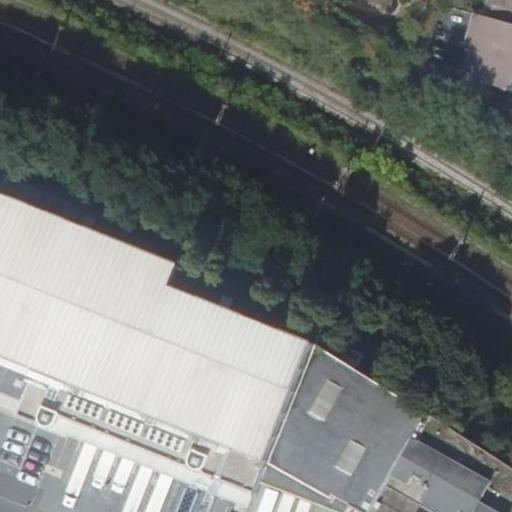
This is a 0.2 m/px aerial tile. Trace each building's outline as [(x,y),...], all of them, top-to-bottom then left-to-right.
[(358,0),(389,8),(391,0),(358,0)] [(511,0),(491,0),(489,7),(511,13),(511,0)] [(508,92),(511,78),(511,26),(473,16),(463,51),(470,53),(463,80),(508,92)] [(64,409),(165,454),(229,297),(227,297),(222,307),(180,285),(188,267),(164,253),(102,226),(105,219),(96,214),(92,222),(7,184),(8,181),(0,177),(0,380),(29,394),(22,409),(58,424),(64,409)] [(268,468),(270,463),(314,353),(233,312),(238,302),(229,297),(165,454),(243,488),(237,502),(235,506),(246,511),(255,493),(257,494),(268,468)] [(333,498),(359,511),(373,511),(382,496),(426,414),(314,353),(270,463),(333,498)] [(0,398),(22,409),(29,394),(0,380),(0,398)] [(159,469),(165,454),(64,409),(58,424),(159,469)] [(511,511),(511,467),(426,414),(382,496),(373,511),(511,511)] [(159,469),(237,502),(243,488),(165,454),(159,469)] [(331,502),(333,498),(270,463),(268,468),(331,502)]
